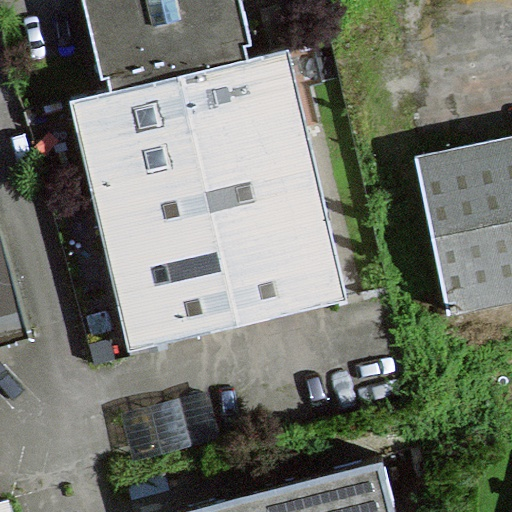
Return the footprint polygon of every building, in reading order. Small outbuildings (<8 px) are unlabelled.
[(347,293),(289,43),(250,52),(245,37),(252,34),(243,0),(85,0),(102,72),(108,70),(113,85),(70,96),(131,343),(347,293)] [(511,299),(511,139),(410,163),(445,315),(511,299)] [(1,211),(0,211),(0,339),(32,330),(1,211)] [(397,511),(382,452),(177,505),(179,511),(397,511)] [(0,511),(18,511),(13,493),(0,495),(0,511)]
